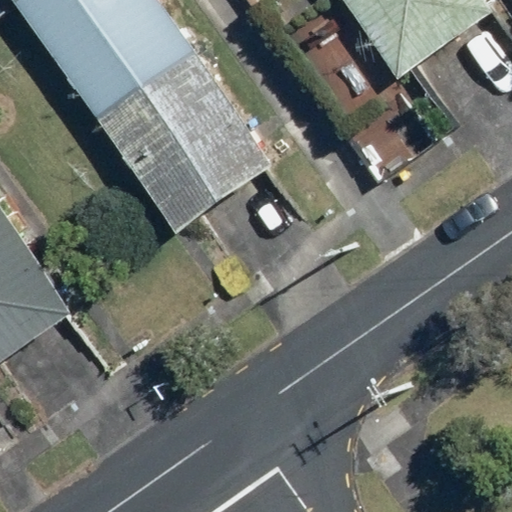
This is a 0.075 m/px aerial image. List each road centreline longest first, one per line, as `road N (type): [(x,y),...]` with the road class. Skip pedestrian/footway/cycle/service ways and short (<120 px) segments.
road 1 (residential): [(511,228),(244,417)]
road 2 (residential): [(244,417),(110,511)]
